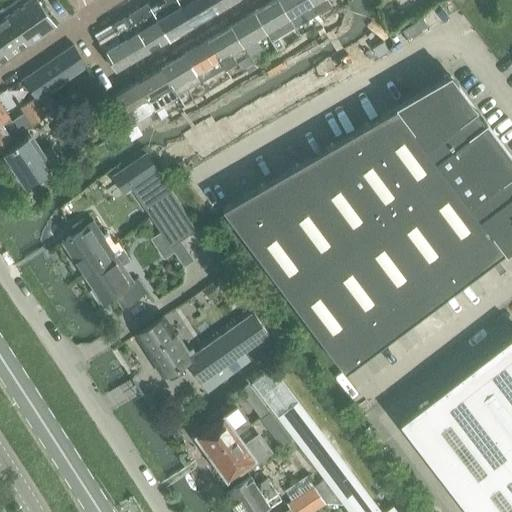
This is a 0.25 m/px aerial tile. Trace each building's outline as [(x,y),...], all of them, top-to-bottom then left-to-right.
[(35,0),(16,0),(4,9),(28,43),(54,25),(35,0)] [(149,10),(167,41),(190,27),(173,0),(162,0),(163,2),(149,10)] [(173,0),(190,27),(214,13),(205,0),(173,0)] [(205,0),(214,13),(234,0),(205,0)] [(272,0),(253,11),(266,33),(270,40),(276,49),(282,46),(283,45),(278,38),(278,37),(277,36),(294,26),(278,0),(272,0)] [(278,0),(294,26),(315,14),(317,13),(309,0),(278,0)] [(309,0),(317,13),(329,5),(331,5),(328,0),(309,0)] [(146,5),(123,19),(144,55),(167,41),(149,10),(146,5)] [(2,7),(0,8),(0,37),(12,54),(20,49),(28,43),(4,9),(2,7)] [(252,12),(230,25),(247,53),(253,63),(265,55),(263,51),(260,46),(256,39),(265,34),(266,33),(253,11),(252,12)] [(114,31),(97,41),(115,72),(144,55),(123,19),(112,26),(114,31)] [(229,26),(207,39),(224,67),(237,59),(239,62),(243,69),(244,69),(252,64),(253,63),(247,53),(230,25),(229,26)] [(0,62),(10,55),(12,54),(0,37),(0,62)] [(206,40),(184,53),(200,81),(222,68),(224,67),(207,39),(206,40)] [(383,41),(371,48),(377,57),(388,50),(383,41)] [(35,72),(22,80),(34,97),(36,100),(86,65),(88,64),(74,45),(35,72)] [(182,54),(161,67),(177,94),(189,87),(199,81),(200,81),(184,53),(182,54)] [(159,68),(137,81),(154,108),(175,95),(177,94),(161,67),(159,68)] [(511,158),(449,75),(221,207),(307,321),(344,370),(409,321),(511,243),(511,158)] [(136,82),(113,95),(130,122),(152,109),(154,108),(137,81),(136,82)] [(0,144),(10,138),(9,136),(29,124),(30,123),(31,125),(44,116),(46,115),(36,100),(34,97),(32,98),(19,107),(23,113),(22,113),(11,120),(8,116),(6,117),(0,107),(0,144)] [(131,140),(142,134),(137,124),(132,127),(125,131),(127,135),(129,138),(131,140)] [(26,137),(2,153),(22,184),(46,169),(58,161),(49,147),(37,154),(26,137)] [(145,152),(119,170),(130,187),(131,188),(144,208),(154,201),(166,193),(170,190),(145,152)] [(154,201),(144,208),(170,246),(180,239),(196,229),(170,190),(166,193),(154,201)] [(72,236),(61,243),(83,277),(114,256),(113,255),(92,223),(82,229),(78,224),(68,230),(72,236)] [(114,256),(83,277),(101,304),(113,296),(121,308),(146,292),(138,279),(133,282),(122,265),(129,261),(121,249),(113,255),(114,256)] [(218,293),(211,282),(202,288),(210,298),(218,293)] [(243,288),(237,293),(251,313),(252,312),(258,308),(243,288)] [(160,318),(136,335),(164,375),(183,361),(198,382),(268,334),(259,321),(252,312),(251,313),(239,321),(201,347),(193,352),(190,348),(184,353),(173,337),(160,318)] [(511,511),(511,333),(399,420),(469,511),(511,511)] [(379,511),(271,367),(249,382),(322,479),(340,503),(346,511),(379,511)] [(207,421),(192,432),(208,454),(237,434),(235,432),(245,425),(246,426),(249,424),(234,402),(223,409),(222,407),(206,418),(207,421)] [(368,426),(363,430),(368,437),(373,433),(368,426)] [(209,454),(207,461),(212,468),(218,468),(228,481),(269,451),(257,434),(244,444),(237,434),(208,454),(209,454)] [(306,475),(284,489),(292,501),(313,487),(314,487),(313,485),(306,475)] [(249,476),(224,492),(237,511),(259,511),(279,499),(265,478),(255,485),(249,476)] [(292,501),(286,505),(291,511),(308,511),(323,502),(340,503),(322,479),(313,485),(314,487),(313,487),(292,501)] [(432,511),(426,502),(417,508),(419,511),(432,511)]
